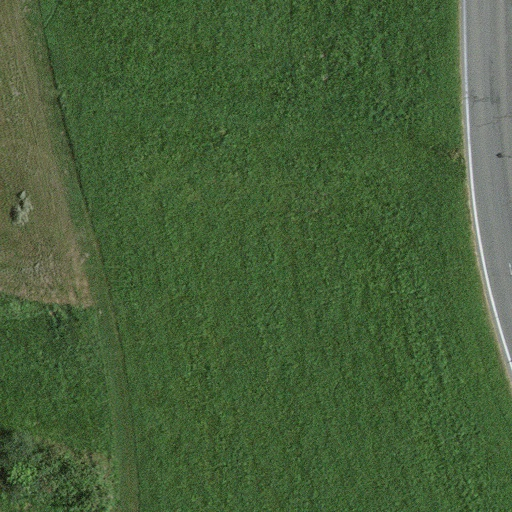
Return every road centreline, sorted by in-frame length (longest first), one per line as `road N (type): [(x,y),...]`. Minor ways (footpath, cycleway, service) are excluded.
road 1 (track): [(32,0),(58,74),(99,281),(125,511)]
road 2 (tertiary): [(489,0),(497,169),(511,264)]
